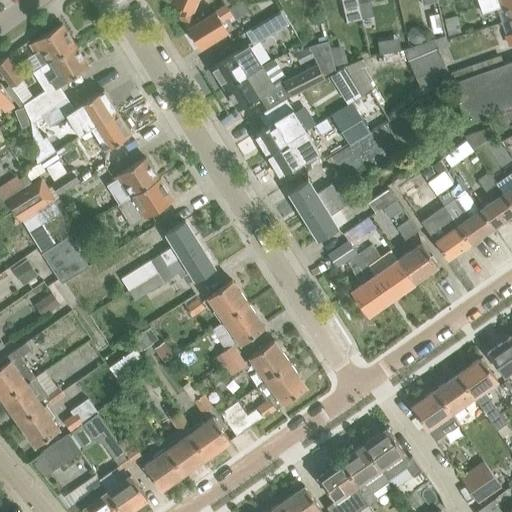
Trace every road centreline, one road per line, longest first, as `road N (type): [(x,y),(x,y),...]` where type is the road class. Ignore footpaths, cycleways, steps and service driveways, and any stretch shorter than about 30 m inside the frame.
road 1 (residential): [(358,395),(113,0)]
road 2 (residential): [(190,511),(358,395)]
road 3 (residential): [(358,395),(511,286)]
